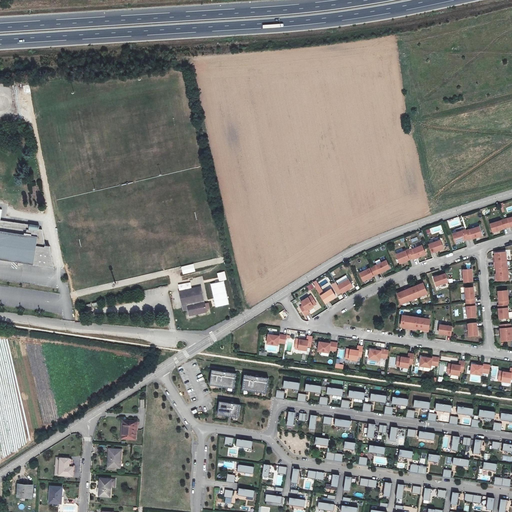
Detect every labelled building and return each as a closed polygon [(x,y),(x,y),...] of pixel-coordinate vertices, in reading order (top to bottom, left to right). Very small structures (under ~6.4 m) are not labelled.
[(0,258),(54,267),(51,246),(46,246),(43,229),(40,229),(40,226),(0,219),(0,258)] [(511,219),(502,223),(504,231),(511,228),(511,219)] [(490,235),(504,231),(502,223),(488,227),(490,235)] [(466,241),(467,243),(480,238),(477,230),(464,234),(466,241)] [(451,237),(453,246),(466,241),(464,234),(464,233),(451,237)] [(426,246),(429,255),(441,251),(438,242),(426,246)] [(411,260),(412,261),(424,256),(421,247),(408,252),(411,260)] [(395,256),(399,265),(411,260),(408,252),(407,251),(395,256)] [(491,261),(491,265),(504,264),(503,255),(492,256),(492,261),(491,261)] [(372,269),(375,276),(389,270),(385,263),(372,269)] [(504,264),(491,265),(491,269),(493,269),(493,274),(504,273),(504,264)] [(358,275),(362,283),(375,276),(372,269),(358,275)] [(461,272),(462,285),(471,284),(470,279),(469,272),(461,272)] [(492,279),(493,283),(505,282),(504,273),(493,274),(494,279),(492,279)] [(432,280),(434,288),(446,284),(444,276),(432,280)] [(317,279),(313,281),(319,295),(323,293),(317,279)] [(337,287),(341,295),(352,289),(347,281),(337,287)] [(413,289),(417,299),(425,296),(421,284),(417,286),(417,287),(413,289)] [(202,288),(185,291),(187,299),(182,300),(183,306),(188,305),(191,317),(207,313),(202,288)] [(404,291),(408,302),(417,299),(413,289),(408,291),(408,289),(404,291)] [(463,291),(464,305),(472,304),(472,297),(471,290),(463,291)] [(320,298),(325,305),(335,299),(330,291),(320,298)] [(396,296),(399,306),(408,302),(404,291),(400,292),(400,294),(396,296)] [(496,302),(497,307),(505,306),(506,306),(505,293),(495,294),(496,302)] [(312,308),(316,306),(311,298),(300,304),(302,308),(299,310),(305,318),(309,316),(307,313),(307,312),(312,308)] [(464,305),(465,320),(474,319),(473,313),(472,304),(464,305)] [(496,316),(497,321),(506,320),(505,306),(497,307),(496,307),(496,316)] [(401,317),(399,328),(404,329),(404,330),(408,331),(410,319),(401,317)] [(419,320),(410,319),(408,331),(412,331),(412,330),(417,331),(419,320)] [(419,320),(417,331),(422,332),(422,333),(426,334),(428,321),(419,320)] [(466,326),(467,338),(475,337),(475,332),(474,325),(466,326)] [(498,338),(499,343),(510,342),(509,326),(497,327),(498,338)] [(438,327),(437,335),(449,337),(450,329),(438,327)] [(274,337),(268,336),(266,345),(277,346),(278,344),(285,345),(286,337),(278,336),(278,337),(274,337)] [(295,340),(294,350),(306,351),(306,348),(310,348),(311,338),(306,338),(306,341),(306,342),(295,340)] [(335,352),(336,345),(328,343),(328,345),(324,344),(318,343),(317,352),(328,354),(328,351),(335,352)] [(345,350),(344,359),(356,361),(356,358),(360,358),(361,348),(356,348),(356,350),(356,352),(351,351),(345,350)] [(368,351),(367,360),(378,361),(378,359),(386,360),(387,352),(379,351),(379,352),(375,352),(368,351)] [(396,358),(394,367),(406,369),(407,365),(410,366),(412,356),(407,355),(406,358),(406,360),(400,359),(396,358)] [(419,359),(417,367),(428,369),(429,366),(436,368),(437,360),(430,359),(429,360),(425,359),(419,359)] [(446,366),(445,375),(457,377),(457,373),(461,374),(462,363),(457,363),(457,366),(457,367),(450,366),(446,366)] [(469,366),(468,375),(479,377),(479,374),(486,375),(487,367),(480,366),(480,368),(475,367),(469,366)] [(497,373),(495,382),(507,384),(508,380),(511,381),(511,375),(511,370),(508,370),(507,373),(507,375),(501,374),(497,373)] [(230,391),(233,376),(209,373),(207,387),(230,391)] [(265,381),(241,377),(239,392),(263,395),(265,381)] [(297,386),(281,383),(280,390),(296,392),(297,386)] [(318,389),(303,386),(302,393),(317,395),(318,389)] [(340,392),(324,389),(323,396),(339,398),(340,392)] [(281,401),(282,394),(274,393),(273,400),(281,401)] [(361,395),(345,393),(344,399),(360,401),(361,395)] [(303,397),(295,396),(294,403),(302,405),(303,397)] [(383,398),(367,396),(366,403),(382,405),(383,398)] [(323,407),(324,400),(316,399),(315,406),(323,407)] [(404,401),(389,399),(388,406),(403,408),(404,401)] [(346,403),(338,402),(337,410),(345,411),(346,403)] [(426,405),(410,402),(409,409),(425,411),(426,405)] [(237,407),(216,404),(214,417),(235,419),(237,407)] [(367,414),(368,407),(360,405),(359,413),(367,414)] [(447,408),(431,405),(431,412),(446,414),(447,408)] [(389,410),(381,408),(380,416),(388,417),(389,410)] [(469,411),(453,409),(452,415),(467,417),(469,411)] [(410,420),(410,413),(403,412),(402,419),(410,420)] [(490,414),(474,412),(473,418),(489,421),(490,414)] [(292,414),(286,413),(284,427),(290,428),(292,414)] [(432,416),(424,415),(423,422),(431,424),(432,416)] [(511,417),(496,415),(495,422),(510,424),(511,417)] [(314,418),(307,417),(305,430),(312,431),(314,418)] [(452,427),(453,419),(445,418),(444,426),(452,427)] [(328,420),(320,419),(319,426),(327,427),(328,420)] [(347,423),(332,420),(331,427),(346,429),(347,423)] [(475,422),(467,421),(466,429),(474,430),(475,422)] [(138,424),(130,423),(130,427),(124,427),(122,440),(136,440),(138,424)] [(371,426),(365,425),(363,438),(369,439),(371,426)] [(495,433),(496,426),(488,425),(487,432),(495,433)] [(393,429),(387,428),(385,441),(391,442),(393,429)] [(412,432),(404,431),(402,439),(410,440),(412,432)] [(431,435),(415,433),(414,439),(430,442),(431,435)] [(454,438),(448,437),(446,451),(452,452),(454,438)] [(231,440),(223,439),(222,446),(230,447),(231,440)] [(325,441),(312,439),(311,445),(324,447),(325,441)] [(250,443),(235,440),(234,447),(249,449),(250,443)] [(476,442),(470,441),(468,454),(474,455),(476,442)] [(352,444),(341,443),(340,450),(351,451),(352,444)] [(495,444),(487,443),(486,451),(493,452),(495,444)] [(511,453),(511,447),(497,445),(496,451),(511,454),(511,453)] [(381,449),(366,446),(365,453),(380,455),(381,449)] [(408,453),(396,451),(395,458),(407,459),(408,453)] [(121,452),(109,452),(108,463),(110,463),(110,469),(120,470),(121,452)] [(331,455),(323,454),(322,461),(330,462),(331,455)] [(331,455),(330,462),(338,464),(339,456),(331,455)] [(435,457),(424,455),(423,462),(434,463),(435,457)] [(356,458),(355,466),(363,467),(364,460),(356,458)] [(464,461),(449,459),(448,466),(463,468),(464,461)] [(70,460),(60,460),(59,475),(72,476),(73,466),(69,466),(70,460)] [(223,467),(234,469),(234,461),(223,460),(223,467)] [(491,465),(479,464),(478,470),(490,472),(491,465)] [(268,466),(261,465),(259,476),(266,477),(268,466)] [(252,468),(236,466),(235,472),(251,475),(252,468)] [(284,469),(276,467),(275,475),(282,476),(284,469)] [(414,467),(413,475),(421,476),(422,468),(414,467)] [(297,471),(290,470),(288,483),(295,484),(297,471)] [(439,471),(438,478),(446,480),(447,472),(439,471)] [(313,473),(305,472),(304,480),(312,481),(313,473)] [(313,473),(312,481),(320,482),(321,474),(313,473)] [(233,477),(225,475),(224,483),(232,484),(233,477)] [(336,476),(329,475),(328,487),(334,487),(336,476)] [(348,478),(342,477),(340,491),(346,492),(348,478)] [(497,479),(489,478),(488,486),(496,487),(497,479)] [(497,479),(496,487),(504,488),(505,481),(497,479)] [(365,481),(357,480),(356,487),(363,489),(365,481)] [(110,481),(100,481),(99,490),(98,497),(109,498),(110,489),(110,481)] [(365,481),(363,489),(372,490),(373,482),(365,481)] [(387,484),(381,483),(379,496),(385,497),(387,484)] [(400,486),(394,485),(392,498),(398,499),(400,486)] [(32,487),(18,486),(17,499),(31,500),(32,487)] [(416,488),(408,487),(407,495),(415,496),(416,488)] [(64,489),(51,489),(50,505),(60,505),(63,506),(64,489)] [(252,491),(236,489),(235,496),(251,498),(252,491)] [(430,490),(423,489),(421,500),(428,501),(430,490)] [(231,492),(223,491),(222,498),(223,499),(230,499),(231,492)] [(441,492),(433,491),(432,499),(440,500),(441,492)] [(454,494),(447,493),(446,504),(452,505),(454,494)] [(279,497),(263,495),(262,501),(278,504),(279,497)] [(468,496),(460,495),(459,503),(467,504),(468,496)] [(468,496),(467,504),(475,505),(476,497),(468,496)] [(302,501),(287,498),(286,505),(301,507),(302,501)] [(489,499),(482,498),(481,509),(487,510),(489,499)] [(499,511),(502,501),(495,500),(493,511),(499,511)] [(323,504),(315,503),(314,509),(330,511),(331,505),(330,505),(323,504)]
